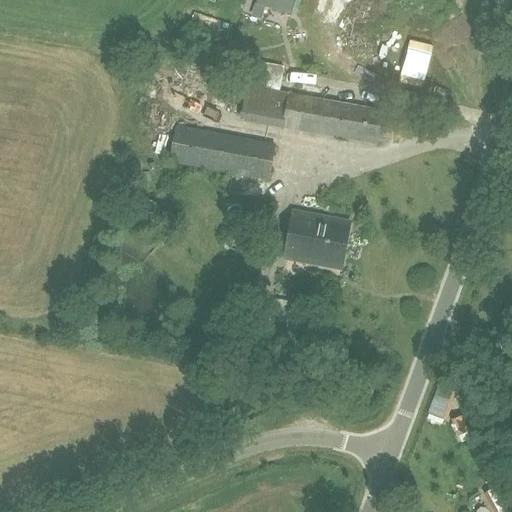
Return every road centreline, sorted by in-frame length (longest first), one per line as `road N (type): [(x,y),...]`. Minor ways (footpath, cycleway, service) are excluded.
road 1 (unclassified): [(388,452),(511,118)]
road 2 (unclassified): [(103,511),(288,439),(388,452)]
